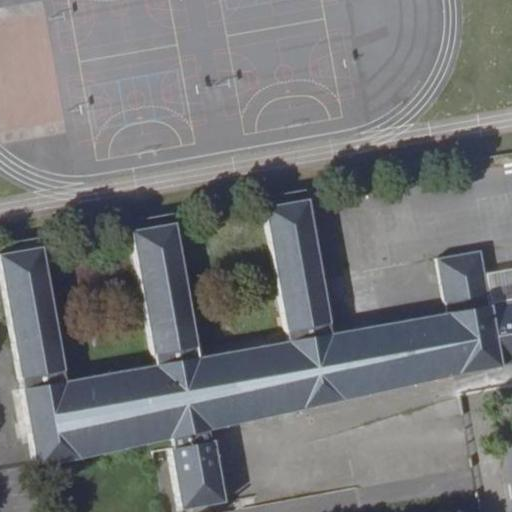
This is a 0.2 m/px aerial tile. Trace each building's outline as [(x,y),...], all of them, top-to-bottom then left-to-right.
[(0,125),(61,124),(60,90),(0,91),(0,125)] [(283,331),(330,323),(310,197),(264,206),(283,331)] [(133,228),(156,353),(197,346),(175,221),(133,228)] [(0,249),(0,269),(17,377),(64,369),(43,242),(0,249)] [(448,302),(490,294),(483,250),(440,257),(448,302)] [(449,310),(491,303),(490,294),(448,302),(449,310)] [(511,368),(511,299),(491,303),(449,310),(332,331),(285,339),(198,355),(157,362),(66,378),(19,387),(32,463),(171,437),(171,435),(211,426),(511,368)] [(285,339),(332,331),(330,323),(283,331),(285,339)] [(156,353),(157,362),(198,355),(197,346),(156,353)] [(17,377),(19,387),(66,378),(64,369),(17,377)] [(213,435),(211,426),(171,435),(171,437),(173,445),(213,435)] [(216,435),(213,435),(173,445),(167,446),(179,505),(226,497),(216,435)]
